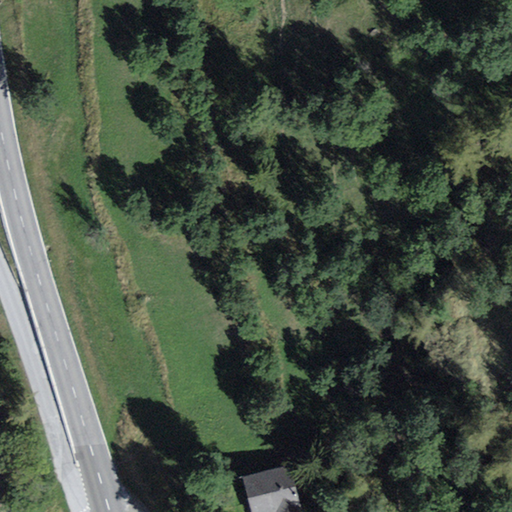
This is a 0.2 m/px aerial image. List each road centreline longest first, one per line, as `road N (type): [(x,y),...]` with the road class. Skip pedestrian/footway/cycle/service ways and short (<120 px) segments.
road 1 (secondary): [(0,127),(109,511)]
road 2 (residential): [(86,511),(62,464),(0,269)]
